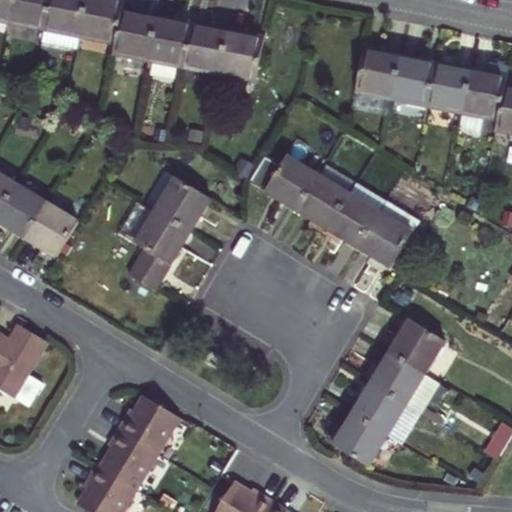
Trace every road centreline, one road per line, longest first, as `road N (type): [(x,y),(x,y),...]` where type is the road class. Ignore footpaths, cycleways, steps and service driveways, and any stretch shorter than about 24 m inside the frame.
road 1 (residential): [(268,446),(332,339),(241,284)]
road 2 (residential): [(268,446),(112,351)]
road 3 (residential): [(112,351),(27,495)]
road 4 (residential): [(411,511),(353,495),(268,446)]
road 5 (residential): [(112,351),(0,286)]
